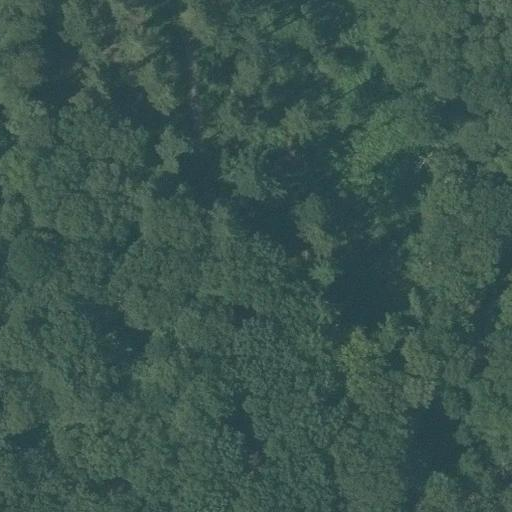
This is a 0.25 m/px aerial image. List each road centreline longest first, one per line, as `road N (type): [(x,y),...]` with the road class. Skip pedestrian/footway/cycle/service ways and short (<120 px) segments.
road 1 (track): [(177,0),(264,511)]
road 2 (track): [(165,511),(511,276)]
